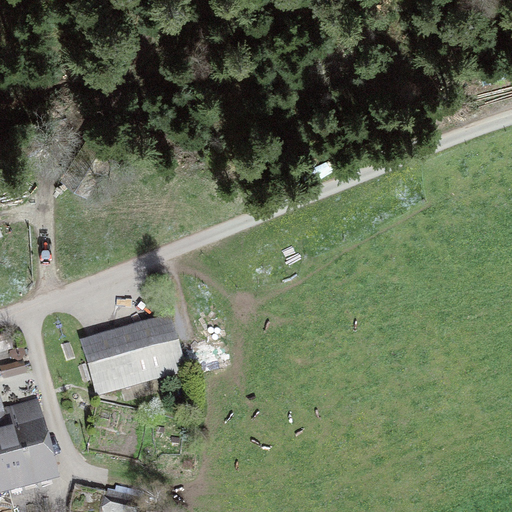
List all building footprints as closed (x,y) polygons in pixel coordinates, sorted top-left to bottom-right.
[(117,145),(96,130),(65,177),(86,192),(117,145)] [(101,388),(178,366),(167,326),(89,349),(101,388)] [(0,487),(47,475),(29,404),(4,411),(0,394),(0,487)] [(69,510),(80,511),(101,511),(106,491),(75,484),(69,510)] [(108,493),(103,511),(107,511),(132,511),(135,500),(108,493)]
